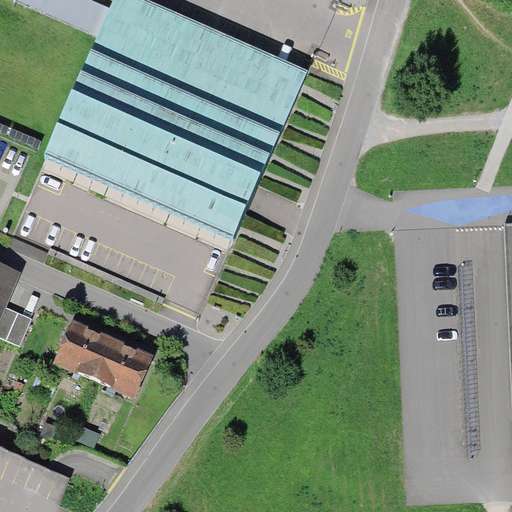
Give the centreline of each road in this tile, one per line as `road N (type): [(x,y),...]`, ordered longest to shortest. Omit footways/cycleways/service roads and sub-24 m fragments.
road 1 (residential): [(392,0),(299,280),(233,366)]
road 2 (residential): [(233,366),(179,334),(0,257)]
road 3 (residential): [(233,366),(125,511)]
road 4 (track): [(354,130),(510,121)]
